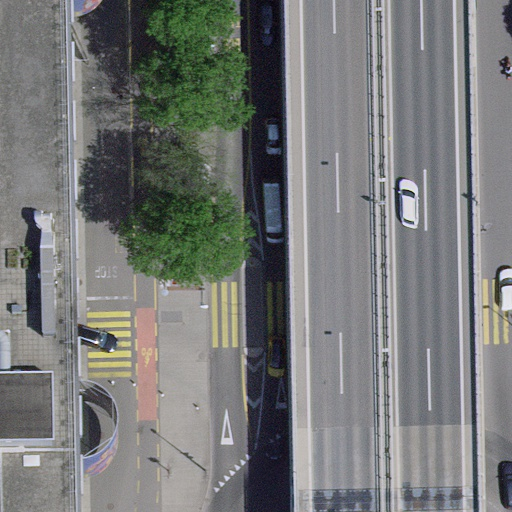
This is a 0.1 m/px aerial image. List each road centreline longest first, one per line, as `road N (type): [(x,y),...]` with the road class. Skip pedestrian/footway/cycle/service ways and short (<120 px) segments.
road 1 (primary): [(248,0),(261,511)]
road 2 (motorway): [(337,0),(347,511)]
road 3 (motorway): [(443,511),(434,0)]
road 4 (primary): [(500,488),(501,236),(511,145)]
road 5 (primary): [(500,488),(471,473),(382,461),(336,470),(276,511)]
